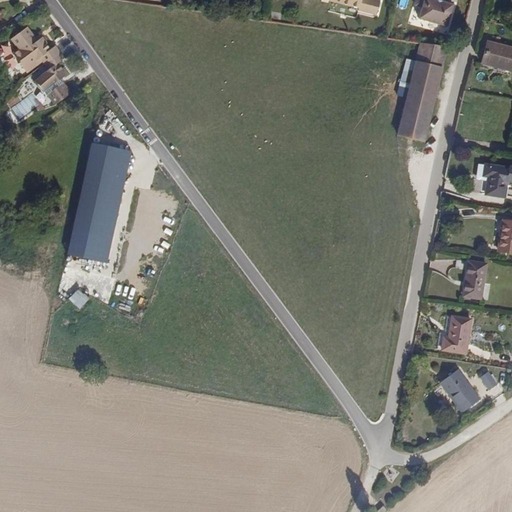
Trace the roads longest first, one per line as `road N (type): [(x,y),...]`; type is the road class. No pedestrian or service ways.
road 1 (residential): [(378,448),(104,75)]
road 2 (residential): [(378,448),(478,0)]
road 3 (track): [(511,401),(430,455),(389,460),(378,448)]
